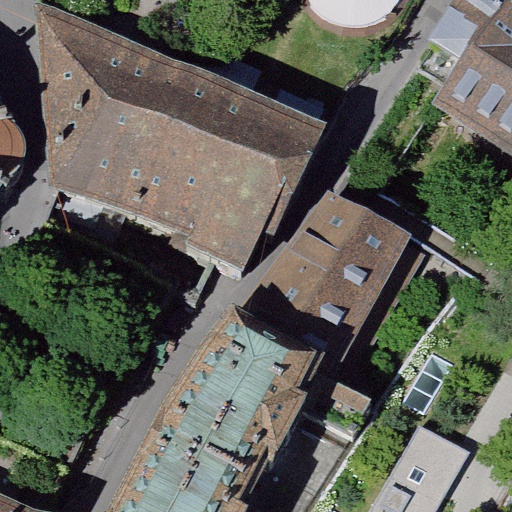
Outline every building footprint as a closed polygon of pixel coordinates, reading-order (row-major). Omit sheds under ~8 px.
[(441,48),(475,74),(489,56),(511,48),(511,0),(475,0),(458,20),(441,48)] [(334,137),(48,14),(65,195),(267,277),(334,137)] [(511,48),(489,56),(475,74),(447,111),(511,149),(511,48)] [(0,218),(4,214),(25,161),(0,90),(0,218)] [(344,202),(256,336),(341,388),(423,249),(344,202)] [(256,336),(168,456),(260,504),(306,422),(363,449),(385,412),(341,388),(256,336)] [(448,511),(471,473),(424,446),(385,511),(448,511)] [(140,511),(255,511),(260,504),(168,456),(140,511)] [(26,511),(0,500),(0,511),(26,511)]
